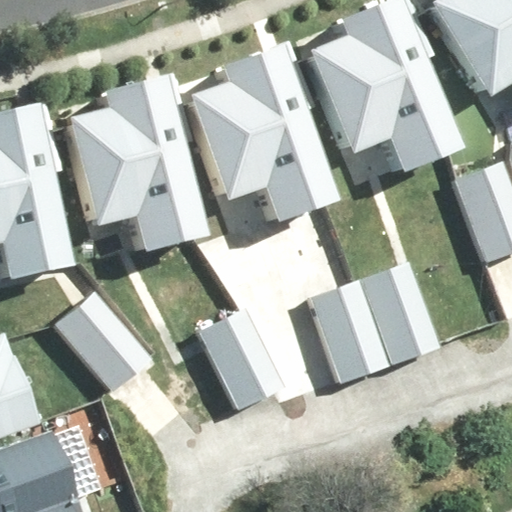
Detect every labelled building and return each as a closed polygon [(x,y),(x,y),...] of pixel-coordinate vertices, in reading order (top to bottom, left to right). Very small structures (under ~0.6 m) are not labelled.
[(298,41),(334,145),(375,131),(387,165),(447,145),(396,0),(335,0),(322,5),(331,30),(298,41)] [(511,0),(411,0),(412,0),(473,92),(509,68),(511,73),(511,0)] [(185,88),(215,194),(256,182),(266,217),(327,200),(280,34),(211,53),(219,79),(185,88)] [(61,115),(85,223),(127,214),(134,249),(196,236),(160,67),(90,82),(95,108),(61,115)] [(0,272),(60,262),(27,92),(0,96),(0,272)] [(511,237),(511,186),(501,154),(453,171),(481,248),(511,237)] [(433,337),(405,260),(358,276),(385,353),(433,337)] [(383,357),(356,280),(308,296),(336,373),(383,357)] [(146,350),(93,287),(55,319),(108,382),(146,350)] [(274,382),(246,305),(199,321),(226,398),(274,382)] [(0,425),(18,419),(0,366),(0,425)] [(0,447),(0,511),(64,511),(38,434),(0,447)]
